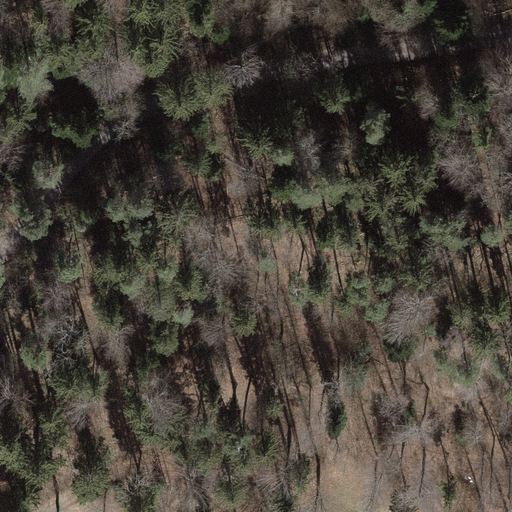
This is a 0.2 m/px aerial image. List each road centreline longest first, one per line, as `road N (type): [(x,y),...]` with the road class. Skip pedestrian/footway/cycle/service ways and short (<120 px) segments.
road 1 (track): [(0,256),(105,137),(185,97),(363,56),(511,37)]
road 2 (track): [(46,511),(113,474),(173,462),(309,493)]
